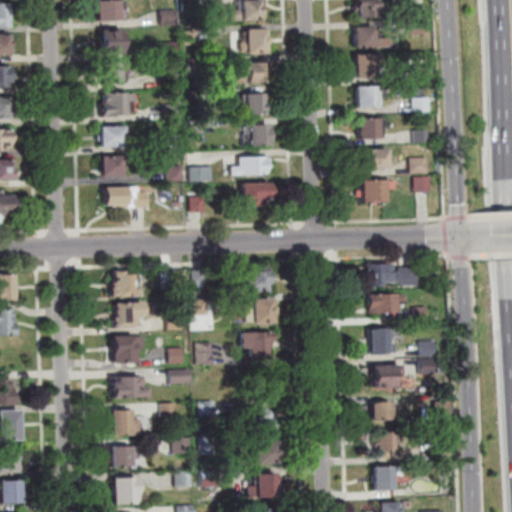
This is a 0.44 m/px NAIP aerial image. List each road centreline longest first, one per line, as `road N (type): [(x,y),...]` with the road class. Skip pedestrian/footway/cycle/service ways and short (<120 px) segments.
road 1 (residential): [(69,511),(48,0)]
road 2 (residential): [(460,238),(0,250)]
road 3 (motorway): [(495,0),(511,357)]
road 4 (secondary): [(460,238),(473,511)]
road 5 (residential): [(325,511),(315,240)]
road 6 (residential): [(315,240),(306,0)]
road 7 (secondary): [(448,0),(460,238)]
